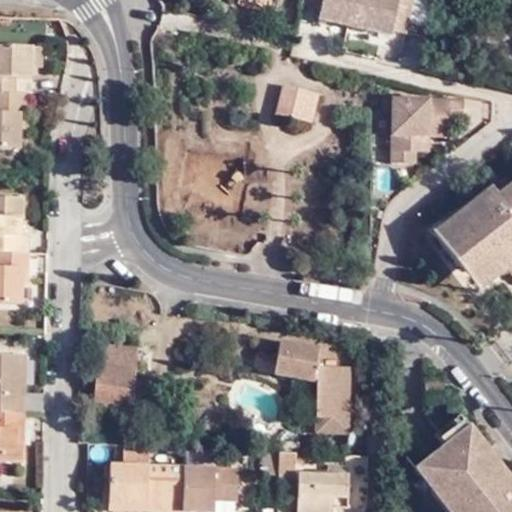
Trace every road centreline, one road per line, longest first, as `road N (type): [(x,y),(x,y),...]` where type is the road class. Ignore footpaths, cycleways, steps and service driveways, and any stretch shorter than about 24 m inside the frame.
road 1 (residential): [(511,410),(467,355),(420,322),(169,271),(146,255),(131,238),(123,68),(99,0)]
road 2 (unknown): [(385,309),(361,511)]
